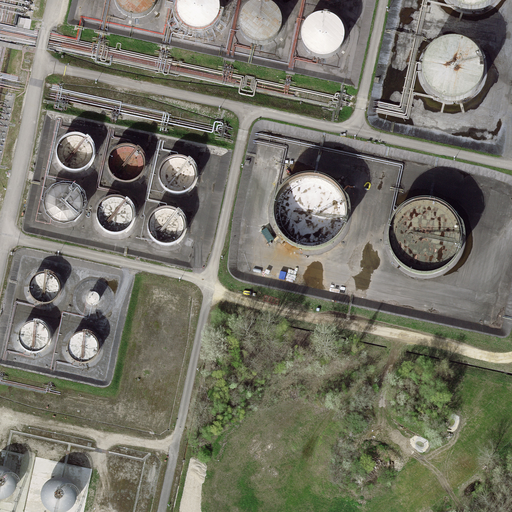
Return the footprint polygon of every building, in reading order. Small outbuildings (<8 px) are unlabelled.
[(154,10),(157,3),(157,0),(117,0),(118,1),(120,8),(125,14),(132,18),(140,18),(148,15),(154,10)] [(219,25),(222,18),(223,10),(220,2),(217,0),(187,0),(183,8),(183,15),(185,23),(190,29),(197,32),(205,33),(213,30),(219,25)] [(455,0),(460,6),(471,11),(482,11),(493,8),(501,0),(455,0)] [(280,36),(283,29),(283,21),(281,14),(276,8),(269,5),(261,4),(253,7),(247,12),(244,19),(243,27),(246,34),(251,40),(258,44),(266,44),(274,41),(280,36)] [(342,52),(346,45),(346,37),(344,29),(339,23),(331,20),(324,19),(316,22),(310,27),(307,34),(306,42),(309,50),(314,55),(321,59),(329,59),(336,57),(342,52)] [(439,98),(449,103),(461,104),(472,100),(481,92),(486,82),(486,70),(483,59),(475,51),(464,46),(453,45),(442,49),(433,56),(428,67),(427,78),(431,89),(439,98)] [(60,165),(65,171),(71,175),(78,177),(85,175),(91,171),(95,165),(97,158),(95,150),(91,144),(85,140),(78,139),(70,140),(64,144),(60,151),(59,158),(60,165)] [(111,175),(115,181),(121,185),(128,187),(135,185),(141,181),(146,175),(147,168),(145,161),(141,155),(135,151),(128,149),(121,151),(115,155),(111,161),(109,168),(111,175)] [(162,186),(166,192),(172,196),(179,197),(187,196),(193,192),(197,185),(198,178),(197,171),(193,165),(186,161),(179,159),(172,161),(166,165),(162,171),(160,178),(162,186)] [(340,234),(345,221),(346,207),(341,194),(331,184),(318,179),(304,178),(291,183),(281,193),(276,206),(275,219),(280,232),(290,243),(303,248),(317,249),(330,244),(340,234)] [(48,214),(52,220),(58,224),(65,226),(73,224),(79,220),(83,214),(84,207),(83,199),(79,193),(73,189),(65,188),(58,189),(52,193),(48,200),(46,207),(48,214)] [(101,228),(105,234),(112,238),(119,240),(126,238),(132,234),(136,228),(138,221),(136,213),(132,207),(126,203),(119,202),(111,203),(105,207),(101,214),(100,221),(101,228)] [(455,260),(461,247),(461,233),(456,220),(446,210),(434,204),(420,204),(407,209),(397,219),(391,231),(391,245),(396,258),(405,268),(418,274),(432,274),(445,269),(455,260)] [(154,239),(158,245),(164,249),(171,250),(178,249),(185,245),(189,238),(190,231),(189,224),(184,218),(178,214),(171,212),(164,214),(158,218),(154,224),(152,231),(154,239)] [(38,303),(43,305),(48,305),(54,304),(58,300),(60,295),(61,289),(59,284),(55,279),(50,277),(44,277),(39,279),(35,282),(32,288),(32,293),(34,299),(38,303)] [(27,351),(32,353),(38,354),(44,352),(48,348),(50,343),(50,337),(48,332),(45,327),(40,325),(34,325),(28,327),(24,331),(22,336),(22,341),(24,347),(27,351)] [(76,361),(81,364),(87,364),(92,362),(96,358),(99,353),(99,347),(97,342),(93,338),(88,335),(82,335),(77,337),(73,341),(70,346),(70,352),(72,357),(76,361)] [(0,503),(1,504),(8,502),(14,498),(18,492),(19,485),(17,478),(13,472),(7,469),(0,467),(0,503)] [(40,499),(41,505),(45,511),(46,511),(68,511),(71,510),(75,504),(76,497),(74,490),(70,485),(64,481),(57,480),(50,481),(44,486),(41,492),(40,499)]
